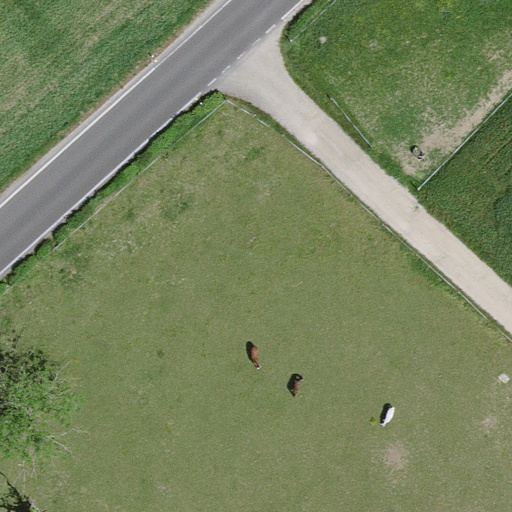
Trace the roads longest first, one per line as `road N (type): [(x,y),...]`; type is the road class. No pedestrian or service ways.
road 1 (track): [(217,43),(511,312)]
road 2 (tertiary): [(0,239),(264,0)]
